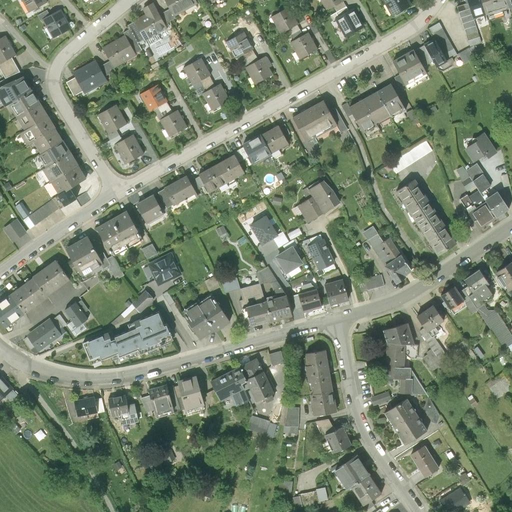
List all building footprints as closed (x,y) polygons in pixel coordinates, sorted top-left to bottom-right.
[(45,0),(22,0),(30,12),(47,3),(45,0)] [(165,0),(170,9),(173,15),(197,2),(195,0),(165,0)] [(342,0),(321,0),(327,10),(334,6),(343,1),(342,0)] [(411,5),(408,0),(383,0),(392,15),(411,5)] [(481,0),(467,0),(469,3),(473,17),(485,13),(481,0)] [(481,0),(485,13),(508,5),(506,0),(481,0)] [(350,12),(343,1),(334,6),(340,18),(350,12)] [(146,15),(134,21),(144,40),(166,28),(164,24),(159,14),(153,3),(143,9),(146,15)] [(481,43),(473,17),(469,3),(457,7),(470,46),(481,43)] [(289,8),(272,17),(281,34),(288,30),(297,24),(289,8)] [(170,9),(159,14),(164,24),(175,18),(173,15),(170,9)] [(41,21),(43,20),(50,16),(47,10),(38,16),(41,21)] [(43,20),(54,39),(71,29),(61,10),(50,16),(43,20)] [(340,18),(338,19),(347,36),(364,27),(354,10),(350,12),(340,18)] [(128,25),(130,29),(137,43),(144,40),(134,21),(128,25)] [(304,36),(297,24),(288,30),(294,41),(304,36)] [(431,34),(434,40),(445,61),(456,55),(442,28),(431,34)] [(141,50),(137,43),(130,29),(123,33),(125,35),(135,53),(141,50)] [(245,33),(227,42),(236,58),(243,54),(253,49),(254,49),(245,33)] [(294,41),(292,42),(301,59),(318,50),(308,33),(304,36),(294,41)] [(125,35),(103,47),(110,61),(113,67),(135,55),(135,53),(125,35)] [(16,55),(6,36),(0,39),(0,63),(12,57),(16,55)] [(434,40),(424,45),(436,67),(446,62),(445,61),(434,40)] [(259,61),(253,49),(243,54),(250,66),(259,61)] [(469,49),(459,54),(464,64),(474,59),(469,49)] [(413,51),(392,62),(399,75),(404,84),(425,73),(413,51)] [(0,63),(0,68),(5,78),(20,72),(12,57),(0,63)] [(247,67),(256,84),(273,75),(269,67),(272,66),(268,59),(265,57),(259,61),(250,66),(247,67)] [(201,59),(184,68),(193,84),(209,75),(210,75),(201,59)] [(96,61),(74,73),(76,77),(83,91),(84,92),(106,80),(104,76),(99,67),(96,61)] [(110,61),(99,67),(104,76),(115,70),(113,67),(110,61)] [(486,72),(483,66),(478,69),(480,75),(486,72)] [(199,95),(203,93),(215,87),(209,75),(193,84),(199,95)] [(400,87),(404,84),(399,75),(395,78),(400,87)] [(74,96),(83,91),(76,77),(66,82),(74,96)] [(9,104),(31,91),(23,78),(0,87),(0,97),(6,106),(9,104)] [(212,110),(229,100),(220,84),(215,87),(203,93),(212,110)] [(158,85),(141,94),(150,110),(157,106),(166,101),(158,85)] [(391,85),(378,93),(390,114),(392,117),(405,109),(391,85)] [(9,104),(17,117),(39,104),(31,91),(9,104)] [(376,122),(390,114),(378,93),(364,101),(376,122)] [(173,113),(166,101),(157,106),(164,118),(173,113)] [(377,125),(376,122),(364,101),(350,108),(353,114),(363,132),(377,125)] [(323,102),(308,110),(322,134),(337,126),(329,111),(323,102)] [(341,106),(347,117),(353,114),(350,108),(347,103),(341,106)] [(47,117),(39,104),(17,117),(25,130),(47,117)] [(116,105),(98,115),(109,133),(116,129),(126,124),(116,105)] [(437,112),(435,107),(424,112),(427,117),(437,112)] [(335,108),(329,111),(337,126),(341,133),(347,129),(335,108)] [(406,113),(413,125),(419,121),(412,109),(406,113)] [(229,116),(226,110),(221,113),(224,119),(229,116)] [(307,143),(322,134),(308,110),(293,119),(307,143)] [(164,118),(161,120),(170,136),(186,127),(178,111),(173,113),(164,118)] [(54,128),(47,117),(25,130),(20,133),(27,145),(34,141),(54,128)] [(285,124),(279,127),(284,137),(290,134),(285,124)] [(278,126),(261,135),(271,153),(288,144),(284,137),(279,127),(278,126)] [(62,141),(54,128),(34,141),(42,153),(62,141)] [(122,141),(116,129),(109,133),(107,135),(113,146),(115,145),(122,141)] [(480,141),(466,149),(474,161),(487,153),(490,158),(498,152),(485,133),(478,138),(480,141)] [(122,141),(115,145),(125,163),(143,154),(133,135),(122,141)] [(253,163),(271,153),(261,135),(243,145),(245,147),(249,156),(253,163)] [(69,153),(62,141),(42,153),(39,155),(47,167),(69,153)] [(390,163),(396,174),(432,151),(425,141),(390,163)] [(234,155),(238,162),(249,156),(245,147),(233,153),(234,155)] [(77,166),(69,153),(47,167),(43,169),(51,181),(77,166)] [(234,155),(217,165),(227,183),(244,173),(238,162),(234,155)] [(466,171),(470,177),(473,181),(484,174),(485,173),(477,163),(466,171)] [(209,192),(227,183),(217,165),(199,174),(200,176),(206,185),(209,192)] [(85,179),(77,166),(51,181),(59,194),(63,192),(63,193),(70,188),(85,179)] [(457,170),(463,181),(470,177),(466,171),(463,166),(457,170)] [(492,186),(484,174),(473,181),(476,185),(479,190),(481,193),(492,186)] [(510,185),(507,174),(501,176),(504,187),(510,185)] [(200,189),(206,185),(200,176),(195,180),(200,189)] [(195,192),(187,177),(165,189),(173,205),(195,192)] [(465,186),(473,181),(470,177),(463,181),(462,182),(465,186)] [(397,191),(418,222),(435,211),(415,179),(397,191)] [(468,190),(476,185),(473,181),(465,186),(468,190)] [(310,190),(314,197),(323,213),(340,203),(333,191),(324,182),(310,190)] [(12,188),(9,183),(3,186),(7,191),(12,188)] [(48,183),(45,186),(52,193),(55,190),(48,183)] [(76,198),(70,188),(63,193),(63,192),(59,194),(54,197),(60,207),(60,208),(76,198)] [(167,208),(173,205),(165,189),(158,193),(167,208)] [(469,196),(477,208),(487,201),(486,200),(481,193),(479,190),(469,196)] [(486,200),(487,201),(497,217),(510,209),(499,192),(486,200)] [(153,195),(136,205),(147,223),(163,214),(153,195)] [(54,197),(23,220),(30,229),(60,207),(54,197)] [(308,222),(323,213),(314,197),(298,206),(308,222)] [(480,229),(497,217),(487,201),(477,208),(469,213),(472,218),(478,227),(480,229)] [(456,243),(435,211),(418,222),(438,254),(456,243)] [(127,213),(112,221),(124,243),(139,234),(127,213)] [(277,235),(266,217),(251,226),(262,244),(273,238),(277,235)] [(473,230),(478,227),(472,218),(467,221),(473,230)] [(13,242),(26,232),(17,220),(3,229),(13,242)] [(109,251),(124,243),(112,221),(97,229),(109,251)] [(386,265),(393,260),(382,243),(384,242),(374,226),(364,232),(386,265)] [(223,227),(216,231),(219,237),(226,233),(223,227)] [(301,234),(299,229),(288,234),(290,239),(301,234)] [(277,235),(273,238),(279,247),(288,242),(282,232),(277,235)] [(306,248),(308,247),(323,240),(320,234),(303,241),(306,248)] [(89,237),(68,248),(82,274),(101,264),(103,263),(99,255),(89,237)] [(247,241),(244,237),(237,242),(240,246),(247,241)] [(390,237),(384,242),(382,243),(393,260),(402,255),(390,237)] [(286,251),(292,248),(296,245),(293,240),(283,246),(286,251)] [(308,247),(314,258),(328,251),(323,240),(308,247)] [(156,243),(152,245),(157,253),(160,251),(156,243)] [(143,250),(148,259),(157,254),(157,253),(152,245),(143,250)] [(301,263),(292,248),(286,251),(277,257),(286,272),(301,263)] [(334,263),(328,251),(314,258),(319,269),(333,263),(334,263)] [(104,252),(99,255),(103,263),(101,264),(104,269),(109,266),(111,265),(107,259),(104,252)] [(181,275),(171,253),(148,264),(158,285),(181,275)] [(412,270),(402,255),(393,260),(386,265),(398,282),(406,277),(405,275),(412,270)] [(113,256),(107,259),(111,265),(109,266),(116,280),(124,276),(113,256)] [(33,276),(34,278),(46,295),(69,279),(56,260),(33,276)] [(511,261),(497,272),(499,275),(497,277),(503,286),(505,285),(509,290),(511,288),(511,261)] [(333,263),(319,269),(317,271),(319,276),(335,268),(333,263)] [(263,283),(271,283),(277,281),(268,267),(261,271),(222,282),(225,294),(263,283)] [(480,270),(465,280),(469,286),(480,302),(482,301),(492,294),(486,285),(489,283),(480,270)] [(385,286),(382,275),(359,280),(361,291),(385,286)] [(47,296),(46,295),(34,278),(12,293),(25,312),(47,296)] [(325,285),(330,304),(348,299),(343,280),(325,285)] [(287,297),(277,281),(271,283),(277,300),(287,297)] [(469,286),(464,289),(477,309),(484,304),(482,301),(480,302),(469,286)] [(454,287),(442,295),(451,308),(463,300),(458,293),(454,287)] [(134,301),(133,301),(136,305),(141,311),(156,298),(148,288),(140,295),(134,301)] [(321,306),(316,289),(299,294),(302,307),(304,311),(321,306)] [(478,310),(477,309),(464,289),(458,293),(463,300),(473,314),(478,310)] [(165,294),(171,303),(176,300),(170,291),(165,294)] [(25,312),(12,293),(0,301),(0,320),(2,323),(4,322),(6,326),(25,312)] [(215,294),(201,304),(215,326),(217,328),(231,318),(215,294)] [(297,309),(302,307),(299,294),(293,296),(297,309)] [(84,297),(79,300),(86,310),(91,307),(84,297)] [(277,300),(266,303),(271,321),(292,315),(287,297),(277,300)] [(90,316),(86,310),(79,300),(78,299),(67,307),(79,324),(90,316)] [(136,305),(133,301),(130,305),(128,307),(130,310),(136,305)] [(201,335),(215,326),(201,304),(200,302),(185,311),(201,335)] [(252,326),(271,321),(266,303),(247,308),(252,326)] [(489,311),(484,304),(477,309),(478,310),(505,349),(509,346),(511,344),(511,334),(496,311),(489,311)] [(434,306),(417,317),(425,328),(428,333),(445,321),(434,306)] [(166,323),(161,310),(144,317),(131,322),(132,327),(140,347),(142,350),(165,341),(164,337),(173,334),(171,328),(168,322),(166,323)] [(41,325),(51,339),(62,331),(52,317),(41,325)] [(406,345),(414,345),(408,324),(385,330),(388,344),(406,345)] [(41,325),(30,333),(40,347),(51,339),(41,325)] [(140,347),(132,327),(115,334),(113,334),(111,329),(86,339),(92,355),(102,351),(104,355),(119,350),(121,354),(140,347)] [(419,332),(432,349),(442,364),(451,376),(458,371),(434,336),(432,337),(428,333),(425,328),(419,332)] [(405,368),(406,345),(388,344),(387,378),(401,379),(411,380),(411,370),(412,369),(409,369),(405,368)] [(418,345),(414,345),(406,345),(405,368),(409,369),(410,358),(417,358),(418,345)] [(432,371),(442,364),(432,349),(427,353),(428,355),(423,358),(432,371)] [(314,394),(332,391),(325,350),(306,353),(314,394)] [(284,363),(281,352),(270,355),(273,367),(284,363)] [(240,367),(247,381),(263,372),(257,359),(240,367)] [(241,383),(247,381),(240,367),(211,382),(215,390),(220,401),(232,395),(244,389),(241,383)] [(428,395),(411,370),(411,380),(413,380),(412,394),(428,395)] [(274,392),(263,372),(247,381),(257,400),(274,392)] [(511,383),(505,374),(499,378),(501,381),(496,384),(492,380),(487,384),(498,399),(511,388),(511,385),(510,384),(511,383)] [(0,399),(5,395),(12,389),(1,376),(0,376),(0,399)] [(205,405),(197,377),(179,382),(180,385),(183,397),(186,409),(187,410),(205,405)] [(413,380),(411,380),(401,379),(401,393),(412,394),(413,380)] [(174,387),(177,398),(183,397),(180,385),(174,387)] [(167,386),(149,391),(150,395),(155,410),(156,416),(174,411),(167,388),(167,386)] [(174,412),(180,410),(177,398),(174,387),(173,386),(167,388),(174,411),(174,412)] [(17,395),(12,389),(5,395),(10,401),(17,395)] [(249,401),(244,389),(232,395),(236,406),(249,401)] [(215,390),(207,394),(211,408),(221,403),(220,401),(215,390)] [(336,411),(332,391),(314,394),(311,394),(315,415),(336,411)] [(391,399),(388,392),(372,398),(374,406),(391,399)] [(146,413),(155,410),(150,395),(142,398),(146,413)] [(105,396),(76,397),(77,414),(106,412),(105,396)] [(125,396),(108,399),(112,416),(122,414),(124,425),(138,422),(134,404),(127,405),(125,396)] [(186,409),(183,397),(177,398),(180,410),(186,409)] [(407,399),(386,412),(405,443),(426,430),(407,399)] [(474,399),(470,402),(473,408),(478,404),(474,399)] [(276,404),(271,422),(266,436),(272,438),(282,406),(276,404)] [(299,408),(288,408),(285,427),(290,427),(290,433),(298,434),(299,427),(299,408)] [(16,434),(20,430),(6,415),(2,419),(16,434)] [(248,430),(266,436),(271,422),(252,416),(248,430)] [(323,436),(327,435),(335,431),(329,420),(316,422),(323,436)] [(327,435),(334,453),(351,446),(343,428),(335,431),(327,435)] [(442,445),(438,439),(431,444),(435,450),(442,445)] [(97,444),(88,449),(91,456),(101,451),(97,444)] [(411,454),(418,466),(432,457),(425,446),(411,454)] [(175,459),(171,451),(164,454),(168,462),(175,459)] [(358,455),(334,470),(347,490),(351,487),(369,475),(371,474),(358,455)] [(439,469),(432,457),(418,466),(426,477),(439,469)] [(122,466),(119,461),(114,465),(117,470),(122,466)] [(381,493),(369,475),(351,487),(363,504),(371,499),(381,493)] [(471,481),(468,477),(461,482),(463,486),(471,481)] [(292,482),(280,481),(279,493),(291,494),(292,482)] [(461,488),(441,500),(448,511),(449,511),(460,506),(461,508),(470,503),(461,488)] [(300,497),(293,498),(295,509),(329,501),(326,489),(299,495),(300,497)] [(374,505),(371,499),(363,504),(360,506),(364,511),(374,505)]
